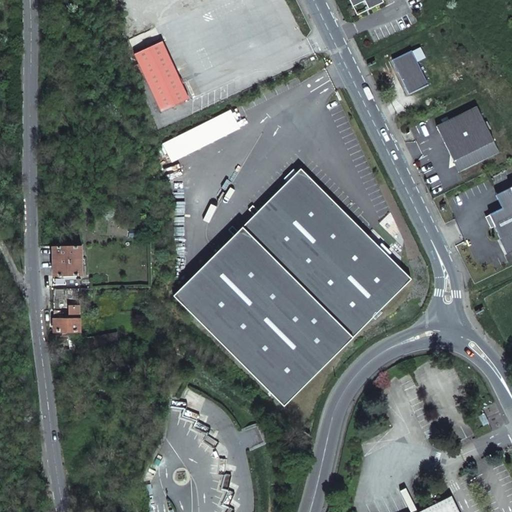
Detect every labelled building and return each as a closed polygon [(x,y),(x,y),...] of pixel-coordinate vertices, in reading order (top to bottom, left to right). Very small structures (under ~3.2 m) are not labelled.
[(365,2),(369,10),(384,3),(383,0),(349,0),(353,7),(365,2)] [(160,43),(132,56),(159,114),(187,101),(160,43)] [(428,85),(412,52),(393,61),(409,95),(428,85)] [(437,128),(459,173),(499,154),(477,108),(437,128)] [(303,169),(174,297),(285,409),(414,281),(303,169)] [(511,187),(511,188),(511,189),(498,195),(505,208),(491,215),(493,218),(489,220),(493,228),(496,226),(503,239),(509,252),(511,251),(511,187)] [(508,256),(511,254),(511,251),(509,252),(503,239),(501,241),(508,256)] [(81,245),(52,246),(53,276),(82,275),(81,245)] [(65,276),(53,276),(53,285),(65,285),(65,276)] [(54,312),(54,331),(80,330),(80,318),(64,319),(64,312),(54,312)] [(479,416),(483,425),(489,423),(484,413),(479,416)] [(459,511),(451,496),(422,510),(422,511),(459,511)]
